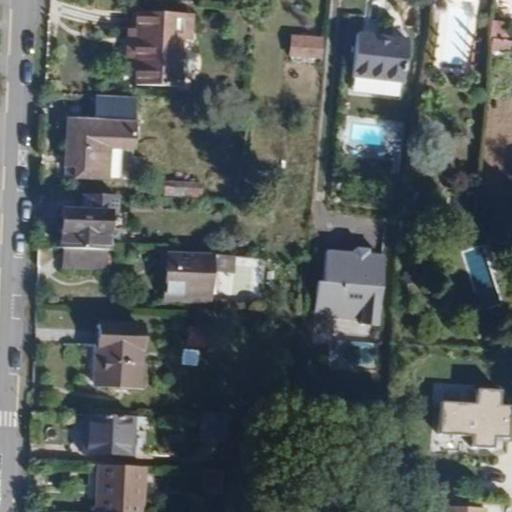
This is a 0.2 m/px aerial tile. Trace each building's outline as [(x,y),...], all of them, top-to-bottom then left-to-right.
[(191,14),(138,13),(137,30),(137,41),(129,41),(129,49),(128,59),(139,59),(137,86),(179,87),(181,41),(189,41),(191,14)] [(491,23),(489,37),(492,37),(491,49),(498,49),(511,50),(511,40),(503,38),(505,25),(491,23)] [(130,30),(129,41),(137,41),(137,30),(130,30)] [(352,76),(402,83),(407,40),(384,38),(357,35),(352,76)] [(290,55),(321,58),(322,39),(291,37),(290,55)] [(66,149),(65,167),(74,168),(74,179),(108,181),(109,148),(133,149),(135,99),(96,97),(95,121),(67,120),(66,149)] [(201,185),(164,184),(164,198),(200,199),(201,185)] [(104,251),(109,251),(110,212),(117,213),(118,198),(83,196),(82,212),(60,211),(60,230),(60,250),(63,250),(104,251)] [(478,312),(501,306),(484,244),(461,250),(478,312)] [(62,269),(104,270),(104,251),(63,250),(62,269)] [(323,281),(317,280),(314,313),(342,316),(343,307),(362,309),(361,317),(361,323),(377,325),(382,261),(352,258),(352,253),(326,251),(323,281)] [(164,300),(211,303),(212,271),(213,255),(166,253),(165,275),(164,300)] [(234,257),(213,255),(212,271),(233,273),(234,257)] [(362,309),(343,307),(342,316),(361,317),(362,309)] [(141,326),(97,324),(96,346),(95,361),(140,363),(141,326)] [(188,329),(187,346),(201,346),(202,329),(188,329)] [(139,388),(140,363),(95,361),(94,372),(94,385),(139,388)] [(435,391),(434,402),(465,405),(466,395),(435,391)] [(491,393),(470,392),(469,406),(435,404),(434,436),(466,437),(465,450),(487,451),(488,439),(501,439),(503,409),(490,408),(491,393)] [(226,414),(201,412),(201,420),(200,443),(224,444),(226,414)] [(133,417),(84,415),(83,438),(83,454),(131,456),(133,417)] [(379,444),(378,465),(393,466),(394,446),(379,444)] [(142,511),(144,467),(98,465),(96,494),(95,511),(142,511)] [(221,494),(222,473),(204,472),(203,493),(221,494)]
